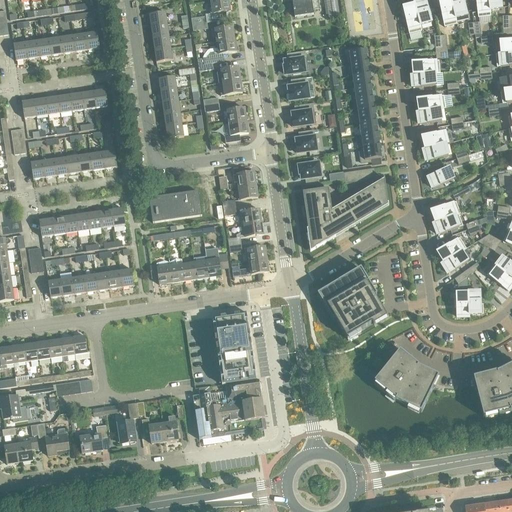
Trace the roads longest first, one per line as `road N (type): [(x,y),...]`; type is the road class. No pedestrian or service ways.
road 1 (residential): [(0,482),(276,445),(284,434),(261,292)]
road 2 (residential): [(0,332),(261,292)]
road 3 (residential): [(420,212),(389,0)]
road 4 (residential): [(420,212),(439,325),(478,328),(511,304)]
road 5 (residential): [(153,167),(128,0)]
road 6 (tertiary): [(315,452),(291,288)]
road 7 (secondary): [(351,479),(511,453)]
road 8 (secondary): [(127,511),(286,489)]
road 9 (tertiary): [(270,151),(250,0)]
road 10 (residential): [(291,288),(420,212)]
road 11 (tertiary): [(291,288),(270,151)]
